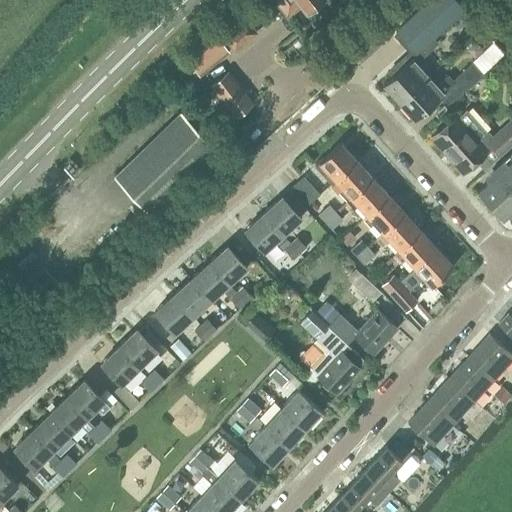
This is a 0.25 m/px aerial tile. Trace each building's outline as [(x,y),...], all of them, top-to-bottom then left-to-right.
[(319,0),(276,0),(287,14),(302,3),(307,9),(319,0)] [(383,84),(399,102),(428,75),(416,62),(436,43),(433,38),(451,22),(465,9),(457,0),(430,0),(396,31),(416,52),(411,57),(408,54),(389,71),(393,75),(383,84)] [(246,19),(224,37),(234,50),(257,32),(246,19)] [(333,40),(322,27),(308,38),(318,52),(333,40)] [(428,75),(399,102),(415,119),(440,97),(448,106),(483,74),(472,62),(448,84),(445,81),(438,87),(428,75)] [(252,100),(228,71),(212,85),(235,114),(252,100)] [(177,82),(162,96),(191,127),(209,111),(180,81),(178,83),(177,82)] [(162,98),(147,112),(176,142),(191,127),(162,96),(161,97),(162,98)] [(466,110),(458,117),(456,115),(432,137),(464,173),(492,147),(500,155),(511,143),(511,120),(494,136),(489,131),(479,141),(473,134),(481,126),(466,110)] [(131,125),(131,126),(160,157),(176,142),(147,112),(132,126),(131,125)] [(116,141),(115,142),(145,174),(144,172),(160,157),(131,126),(115,140),(116,141)] [(215,139),(208,145),(215,153),(222,147),(215,139)] [(118,147),(101,163),(127,191),(145,174),(115,142),(114,143),(118,147)] [(357,160),(341,142),(315,165),(331,183),(357,160)] [(208,145),(202,151),(209,159),(215,153),(208,145)] [(511,159),(498,173),(511,188),(511,159)] [(373,177),(357,160),(331,183),(347,201),(373,177)] [(101,163),(83,179),(110,208),(118,201),(117,200),(127,191),(101,163)] [(183,168),(177,175),(184,183),(191,176),(183,168)] [(511,209),(511,188),(498,173),(477,191),(502,219),(511,209)] [(177,175),(170,181),(177,189),(184,183),(177,175)] [(293,185),(309,203),(320,194),(304,176),(293,185)] [(358,206),(367,216),(390,195),(373,177),(347,201),(354,209),(358,206)] [(83,179),(66,196),(92,223),(102,214),(102,215),(110,208),(83,179)] [(142,193),(135,199),(142,207),(149,201),(142,193)] [(282,195),(263,212),(283,234),(302,217),(282,195)] [(374,223),(383,233),(405,213),(390,195),(367,216),(363,219),(367,224),(370,227),(374,223)] [(47,210),(46,210),(75,241),(75,240),(75,239),(92,223),(66,196),(49,212),(47,210)] [(135,199),(128,205),(136,213),(142,207),(135,199)] [(319,215),(325,221),(336,212),(330,205),(319,215)] [(44,211),(29,225),(58,256),(75,241),(46,210),(45,212),(44,211)] [(336,212),(325,221),(332,229),(344,218),(338,211),(336,212)] [(263,212),(245,229),(265,251),(277,240),(285,249),(291,244),(292,243),(283,234),(263,212)] [(390,241),(399,250),(421,230),(405,213),(383,233),(379,236),(386,244),(390,241)] [(29,227),(14,241),(42,271),(58,256),(29,225),(28,226),(29,227)] [(106,226),(100,232),(107,240),(114,234),(106,226)] [(406,258),(415,268),(437,247),(421,230),(399,250),(395,254),(402,262),(406,258)] [(100,232),(93,238),(101,246),(107,240),(100,232)] [(350,232),(343,239),(348,245),(355,237),(350,232)] [(298,238),(291,244),(299,253),(306,247),(298,238)] [(351,249),(357,257),(368,247),(362,240),(351,249)] [(0,257),(27,286),(42,271),(14,241),(0,253),(0,257)] [(291,244),(284,250),(293,259),(299,253),(291,244)] [(227,245),(209,261),(229,283),(239,274),(247,267),(227,245)] [(368,247),(357,257),(364,264),(375,254),(368,247)] [(415,268),(400,282),(407,289),(422,276),(432,286),(454,265),(437,247),(415,268)] [(0,292),(9,302),(27,286),(0,257),(0,292)] [(237,292),(209,261),(191,278),(211,299),(223,288),(231,297),(237,292)] [(79,266),(73,272),(80,280),(87,274),(79,266)] [(356,268),(347,277),(353,283),(372,301),(381,292),(381,291),(362,273),(356,268)] [(73,272),(66,278),(73,286),(80,280),(73,272)] [(383,284),(389,291),(400,282),(394,275),(383,284)] [(191,278),(173,294),(193,316),(211,299),(191,278)] [(400,282),(389,291),(406,309),(416,300),(407,289),(400,282)] [(243,286),(237,292),(245,302),(252,296),(243,286)] [(245,302),(237,292),(231,297),(230,298),(239,308),(245,302)] [(193,316),(173,294),(155,310),(175,332),(193,316)] [(47,295),(41,302),(48,309),(55,303),(47,295)] [(41,302),(34,308),(42,316),(48,309),(41,302)] [(419,303),(417,305),(429,318),(431,316),(419,303)] [(338,317),(330,325),(349,342),(355,335),(374,352),(397,327),(378,310),(356,333),(338,317)] [(311,311),(301,322),(318,338),(314,342),(325,352),(310,367),(319,375),(318,375),(338,393),(360,367),(357,365),(364,358),(347,343),(329,326),(311,311)] [(257,312),(249,321),(264,334),(272,325),(257,312)] [(511,314),(511,315),(508,312),(499,323),(511,334),(511,314)] [(208,319),(201,325),(209,334),(216,328),(208,319)] [(209,334),(201,325),(195,331),(203,340),(209,334)] [(137,328),(119,345),(139,366),(157,349),(137,328)] [(511,353),(490,333),(469,355),(494,378),(511,358),(511,353)] [(178,339),(171,346),(183,359),(190,352),(178,339)] [(139,366),(119,345),(101,362),(122,383),(139,366)] [(469,355),(449,377),(474,400),(494,378),(469,355)] [(293,375),(280,362),(269,373),(283,386),(293,375)] [(154,369),(147,375),(156,384),(163,378),(154,369)] [(308,370),(302,376),(310,384),(316,377),(308,370)] [(156,384),(147,375),(141,381),(150,390),(156,384)] [(449,377),(429,399),(454,422),(474,400),(449,377)] [(84,379),(67,396),(87,417),(96,408),(101,414),(110,406),(116,399),(106,389),(99,395),(84,379)] [(122,383),(114,391),(131,409),(139,402),(122,383)] [(502,386),(494,395),(503,403),(511,394),(502,386)] [(299,388),(281,407),(305,428),(322,409),(299,388)] [(67,396),(49,413),(69,434),(80,423),(97,441),(104,435),(95,426),(87,417),(67,396)] [(261,409),(248,397),(241,404),(255,416),(261,409)] [(454,422),(429,399),(408,422),(433,445),(454,422)] [(241,404),(236,409),(249,422),(250,421),(255,416),(241,404)] [(281,407),(265,425),(289,446),(305,428),(281,407)] [(49,413),(31,430),(52,451),(69,434),(49,413)] [(95,426),(104,435),(110,429),(101,420),(95,426)] [(265,425),(261,430),(249,443),(272,464),(289,446),(265,425)] [(31,430),(14,447),(34,468),(45,457),(54,466),(60,460),(52,451),(31,430)] [(396,437),(388,446),(402,458),(410,450),(396,437)] [(387,445),(363,470),(387,492),(399,479),(390,471),(402,458),(388,446),(387,445)] [(428,447),(422,454),(439,469),(445,462),(428,447)] [(213,460),(200,449),(195,454),(208,467),(213,460)] [(235,457),(218,476),(241,498),(258,479),(252,473),(257,467),(240,452),(235,457)] [(66,453),(60,460),(69,469),(75,463),(66,453)] [(208,467),(195,454),(189,461),(202,473),(202,472),(204,474),(209,468),(208,467)] [(69,469),(60,460),(54,466),(63,475),(69,469)] [(0,466),(0,501),(0,502),(18,484),(0,466)] [(218,476),(209,468),(204,474),(213,482),(202,494),(221,511),(227,511),(241,498),(218,476)] [(363,470),(341,494),(356,508),(367,496),(376,504),(387,492),(363,470)] [(167,484),(162,490),(175,502),(180,496),(167,484)] [(175,502),(162,490),(156,496),(169,508),(175,502)] [(196,500),(186,511),(221,511),(202,494),(196,500)] [(341,494),(325,511),(352,511),(356,508),(341,494)] [(0,502),(0,501),(0,511),(7,511),(9,511),(9,510),(0,502)]
